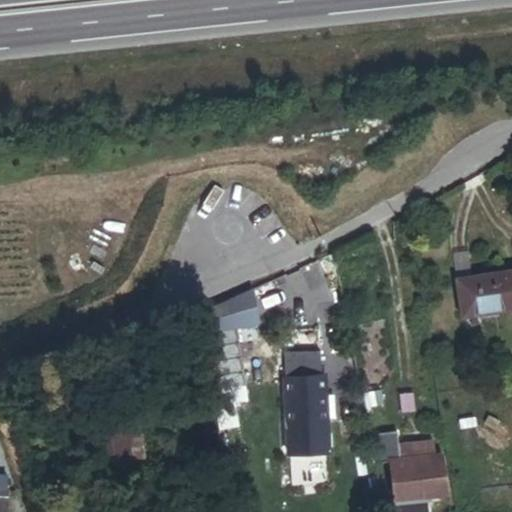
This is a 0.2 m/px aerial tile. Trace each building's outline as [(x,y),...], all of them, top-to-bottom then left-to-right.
[(511,271),(455,280),(461,319),(511,311),(511,271)] [(321,329),(279,332),(280,356),(283,356),(285,378),(283,378),(289,454),(332,451),(330,421),(327,421),(322,354),(323,354),(321,329)] [(101,471),(145,465),(139,424),(95,431),(94,426),(78,429),(82,453),(98,450),(101,471)] [(427,511),(426,496),(446,494),(442,455),(433,456),(431,441),(416,442),(416,444),(402,445),(402,441),(397,442),(397,434),(382,436),(385,462),(391,462),(396,500),(397,511),(427,511)] [(42,511),(67,511),(63,486),(38,490),(42,511)]
